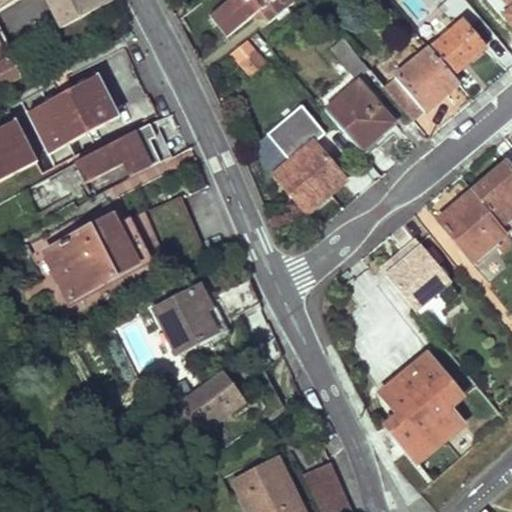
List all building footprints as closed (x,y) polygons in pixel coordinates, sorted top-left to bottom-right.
[(0,0),(0,10),(17,0),(0,0)] [(33,0),(2,13),(11,35),(48,20),(40,0),(33,0)] [(112,5),(109,0),(44,0),(61,32),(112,5)] [(228,0),(210,15),(227,36),(261,10),(270,21),(295,2),(292,0),(228,0)] [(402,0),(412,23),(427,16),(420,0),(402,0)] [(485,48),(463,22),(431,50),(453,76),(485,48)] [(0,62),(12,56),(0,31),(0,62)] [(412,121),(459,83),(453,76),(431,50),(384,88),(412,121)] [(367,70),(351,51),(342,59),(358,79),(367,70)] [(264,63),(254,52),(241,63),(251,75),(264,63)] [(0,89),(19,80),(9,61),(0,65),(0,89)] [(119,122),(96,78),(24,115),(46,158),(119,122)] [(395,122),(360,82),(325,111),(361,152),(395,122)] [(290,162),(313,143),(323,134),(301,107),(267,134),(290,162)] [(0,183),(35,165),(13,125),(0,131),(0,183)] [(160,138),(153,125),(73,167),(84,187),(121,168),(127,180),(170,160),(158,140),(160,138)] [(309,213),(345,181),(313,143),(290,162),(275,175),(309,213)] [(473,193),(499,225),(511,214),(511,170),(507,175),(501,169),(473,193)] [(499,225),(473,193),(439,222),(473,262),(506,234),(499,225)] [(208,266),(180,199),(146,217),(143,215),(116,229),(111,221),(45,255),(68,303),(161,257),(173,284),(208,266)] [(414,313),(449,284),(414,241),(379,269),(414,313)] [(489,281),(508,271),(499,255),(480,265),(489,281)] [(255,353),(275,341),(249,284),(228,294),(255,353)] [(200,291),(153,313),(175,358),(207,341),(212,351),(228,343),(229,339),(213,308),(208,308),(200,291)] [(284,360),(275,341),(255,353),(246,359),(256,376),(284,360)] [(459,398),(426,356),(381,397),(397,419),(386,428),(414,465),(458,427),(446,410),(459,398)] [(127,383),(114,361),(98,370),(111,392),(127,383)] [(244,406),(224,378),(188,402),(186,399),(174,407),(179,415),(191,407),(208,431),(244,406)] [(206,469),(198,458),(177,474),(184,484),(206,469)] [(303,511),(282,462),(237,481),(250,511),(303,511)] [(350,511),(358,509),(331,464),(303,475),(320,511),(350,511)] [(170,495),(162,483),(148,494),(156,506),(170,495)]
